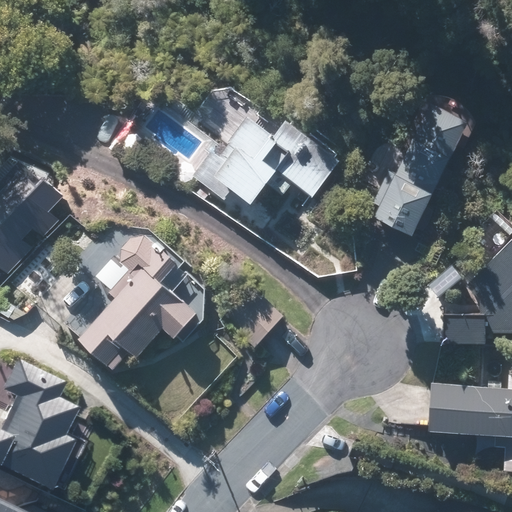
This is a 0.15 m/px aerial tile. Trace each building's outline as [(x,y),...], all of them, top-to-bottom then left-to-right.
[(493,106),(456,84),(383,209),(419,231),(493,106)] [(353,153),(301,114),(288,131),(261,110),(227,155),(218,147),(200,171),(232,195),(243,181),(264,197),(287,166),(323,193),(353,153)] [(0,255),(11,267),(36,241),(29,234),(37,225),(47,234),(67,213),(56,202),(68,188),(50,171),(44,176),(27,159),(0,187),(0,255)] [(140,277),(85,337),(120,368),(137,348),(143,354),(170,324),(182,334),(206,308),(170,276),(187,257),(164,236),(160,240),(152,234),(135,236),(124,248),(123,262),(140,277)] [(511,243),(471,281),(489,300),(490,309),(449,312),(452,341),(499,338),(498,330),(511,329),(511,243)] [(96,286),(73,264),(37,303),(60,324),(96,286)] [(257,284),(223,316),(254,348),(288,316),(257,284)] [(0,423),(0,458),(57,485),(80,436),(67,430),(81,402),(60,392),(67,378),(21,357),(7,387),(20,393),(4,425),(0,423)] [(511,382),(437,379),(435,427),(501,430),(500,444),(510,445),(509,466),(511,466),(511,382)] [(0,511),(35,511),(39,504),(0,485),(0,511)] [(495,511),(496,509),(443,497),(439,511),(495,511)]
